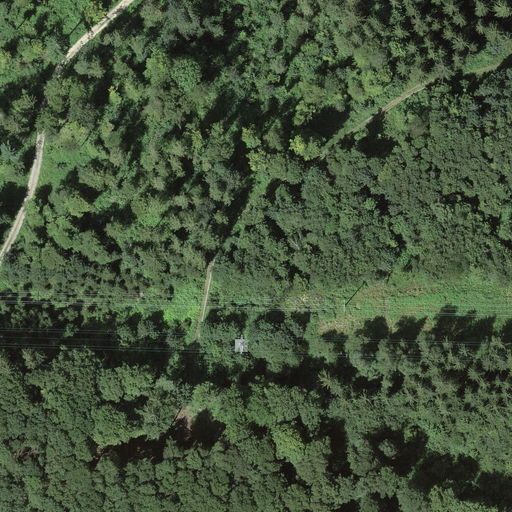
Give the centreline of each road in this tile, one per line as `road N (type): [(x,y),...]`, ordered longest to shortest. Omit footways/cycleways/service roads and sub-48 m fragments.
road 1 (track): [(511,58),(399,97),(243,210),(214,245),(192,370),(201,411),(324,511)]
road 2 (track): [(0,258),(31,193),(57,70),(128,0)]
